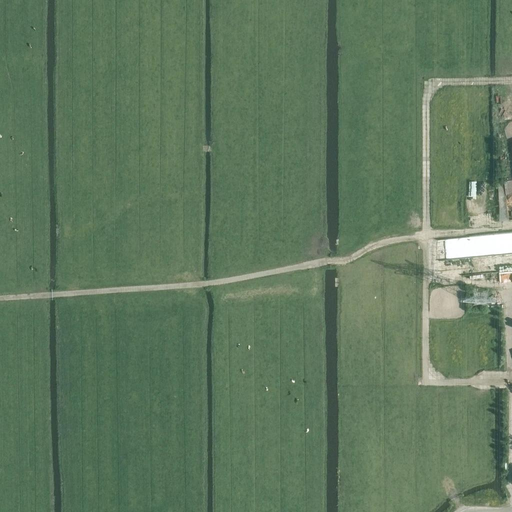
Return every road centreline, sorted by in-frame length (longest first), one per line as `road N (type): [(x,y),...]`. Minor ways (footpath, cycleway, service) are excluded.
road 1 (track): [(188,286),(343,262),(426,236)]
road 2 (track): [(426,236),(428,87),(511,80)]
road 3 (track): [(511,381),(430,377),(426,236)]
road 4 (track): [(0,297),(188,286)]
